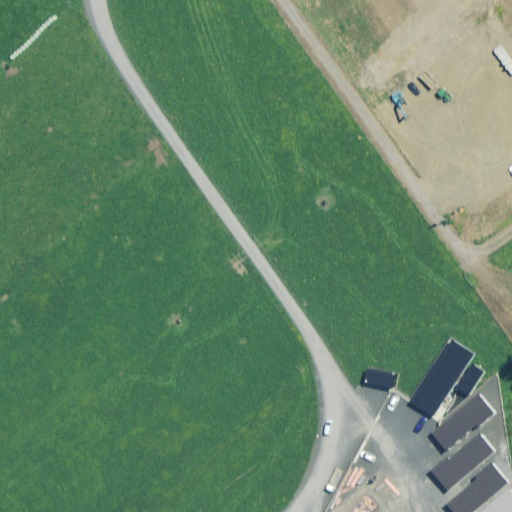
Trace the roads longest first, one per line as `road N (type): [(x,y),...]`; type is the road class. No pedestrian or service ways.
road 1 (unknown): [(94,0),(128,80),(373,437),(453,477),(489,511)]
road 2 (unknown): [(511,234),(484,254),(455,246),(278,0)]
